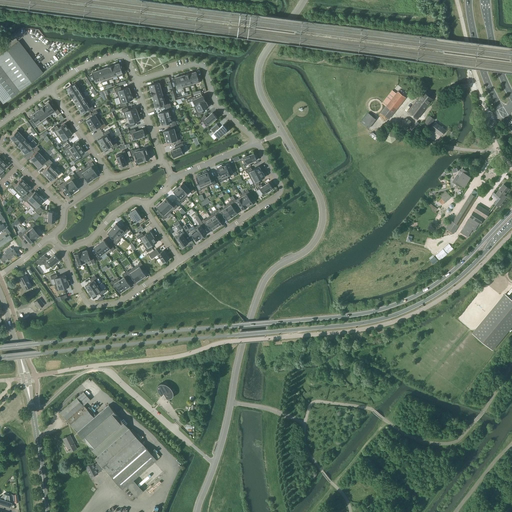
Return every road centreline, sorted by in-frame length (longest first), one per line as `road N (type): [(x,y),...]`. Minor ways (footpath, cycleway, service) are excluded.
road 1 (secondary): [(511,210),(436,283),(374,311),(0,348)]
road 2 (secondary): [(0,358),(378,320),(443,289),(511,224)]
road 3 (unclassified): [(32,413),(78,375),(103,369),(188,441)]
road 4 (residential): [(180,260),(280,193),(256,143)]
road 5 (residential): [(256,143),(217,103),(203,65),(135,80)]
road 6 (residential): [(62,249),(78,289),(95,304),(125,299),(180,260)]
road 7 (tertiary): [(32,413),(0,296)]
